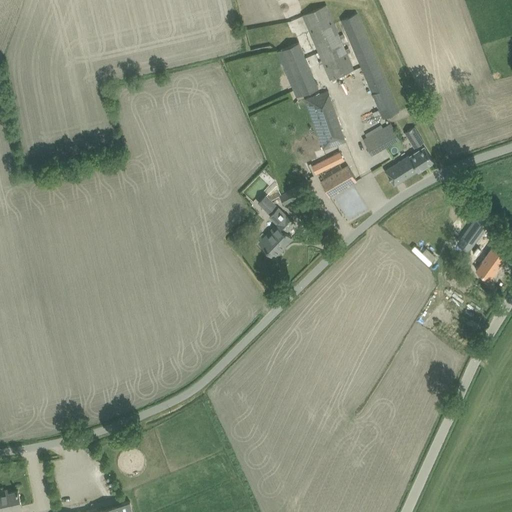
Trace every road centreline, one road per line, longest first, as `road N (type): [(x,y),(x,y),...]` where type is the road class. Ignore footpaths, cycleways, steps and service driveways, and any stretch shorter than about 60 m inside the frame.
road 1 (unclassified): [(0,450),(66,439),(159,406),(194,384),(328,249),(393,196),(424,176),(511,146)]
road 2 (unclassified): [(406,511),(456,392),(511,297)]
road 3 (track): [(439,170),(368,0)]
